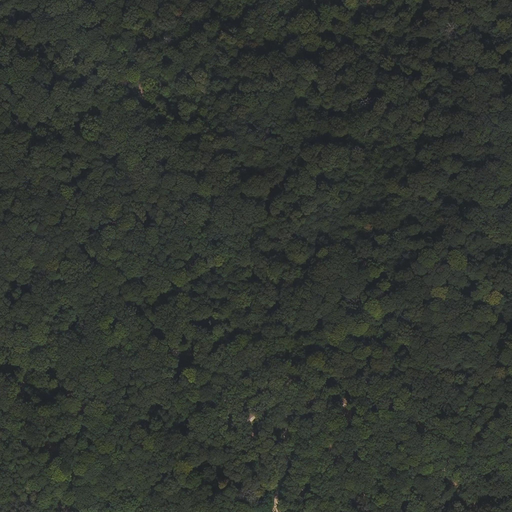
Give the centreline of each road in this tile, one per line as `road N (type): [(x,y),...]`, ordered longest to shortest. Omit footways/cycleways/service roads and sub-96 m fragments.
road 1 (track): [(282,373),(263,410),(207,460),(170,465),(140,445),(108,465),(76,463),(46,487),(0,484)]
road 2 (track): [(273,358),(145,85)]
road 3 (track): [(45,342),(123,124),(145,85)]
road 4 (track): [(511,206),(441,250),(337,344),(330,363)]
road 5 (track): [(511,388),(282,373)]
road 6 (track): [(45,342),(273,358)]
road 7 (track): [(145,85),(0,150)]
road 8 (track): [(401,0),(430,56),(511,15)]
road 9 (track): [(145,85),(0,60)]
road 10 (track): [(272,511),(291,422),(287,388)]
